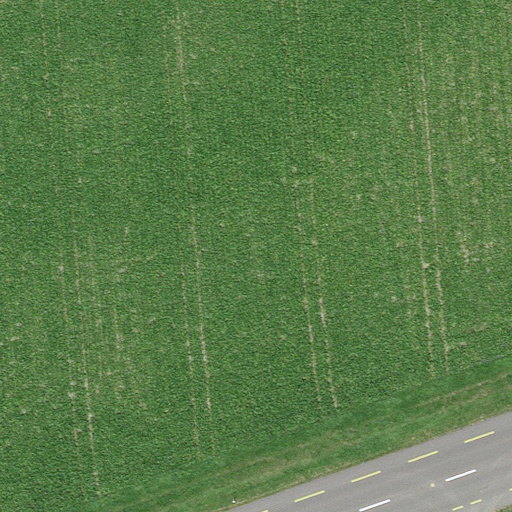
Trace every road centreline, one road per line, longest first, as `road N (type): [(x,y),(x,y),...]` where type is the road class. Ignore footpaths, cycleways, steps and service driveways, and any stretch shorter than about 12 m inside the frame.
road 1 (track): [(511,393),(172,511)]
road 2 (primary): [(396,511),(511,472)]
